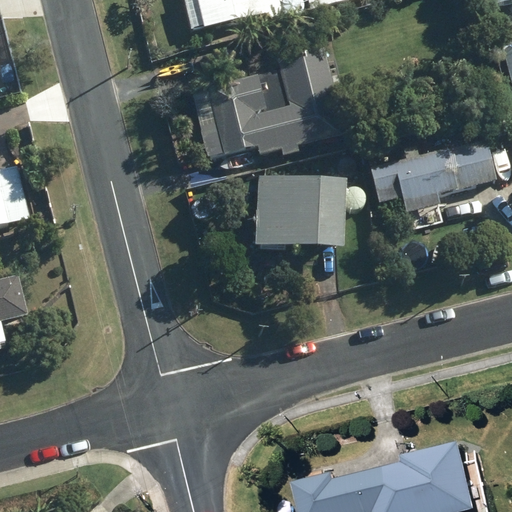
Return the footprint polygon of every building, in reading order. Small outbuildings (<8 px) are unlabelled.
[(203,38),(268,22),(269,26),(288,22),(282,0),(194,0),(195,1),(180,5),(187,30),(201,27),(203,38)] [(306,0),(311,18),(361,6),(359,0),(306,0)] [(511,0),(491,0),(494,14),(511,10),(511,0)] [(278,47),(271,44),(264,48),(262,55),(265,61),(272,64),(278,61),(281,54),(278,47)] [(511,56),(503,58),(511,94),(511,56)] [(343,143),(323,58),(277,70),(280,83),(192,104),(207,166),(223,162),(225,166),(258,157),(260,164),(281,159),(283,165),(299,160),(297,154),(343,143)] [(485,150),(418,166),(416,156),(404,160),(406,169),(370,179),(378,213),(403,207),(406,222),(441,213),(438,204),(495,190),(485,150)] [(0,233),(34,224),(20,173),(0,178),(0,233)] [(254,258),(344,263),(348,194),(258,189),(254,258)] [(25,289),(0,294),(0,365),(9,363),(7,356),(13,354),(8,335),(35,328),(25,289)] [(375,511),(478,511),(459,441),(407,455),(408,460),(341,478),(338,467),(292,479),(300,511),(368,511),(375,510),(375,511)]
